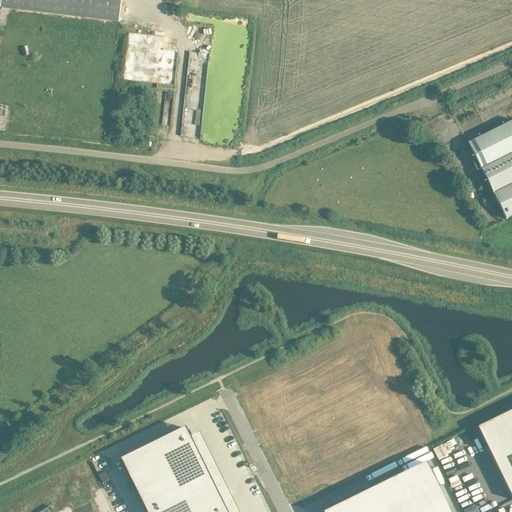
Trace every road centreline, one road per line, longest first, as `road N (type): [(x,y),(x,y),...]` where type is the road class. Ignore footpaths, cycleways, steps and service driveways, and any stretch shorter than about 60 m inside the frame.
road 1 (unclassified): [(511,61),(254,169),(0,153)]
road 2 (primary): [(511,277),(226,224),(0,197)]
road 3 (track): [(0,449),(180,308)]
road 4 (unclassified): [(284,511),(226,393)]
